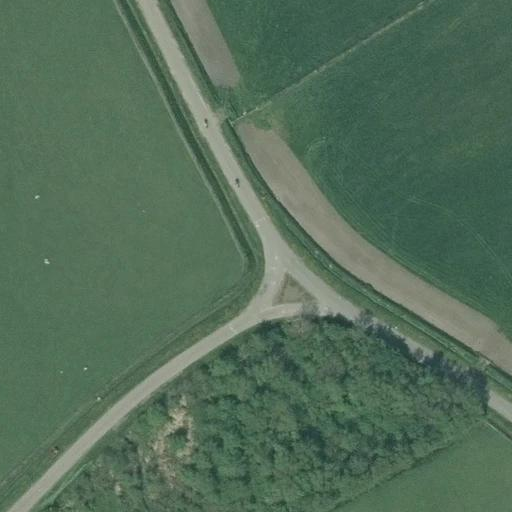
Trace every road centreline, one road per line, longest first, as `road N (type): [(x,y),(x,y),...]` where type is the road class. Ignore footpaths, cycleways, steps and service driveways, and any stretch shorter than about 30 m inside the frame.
road 1 (unclassified): [(18,511),(115,414),(254,318)]
road 2 (unclassified): [(279,253),(147,0)]
road 3 (unclassified): [(511,415),(338,308)]
